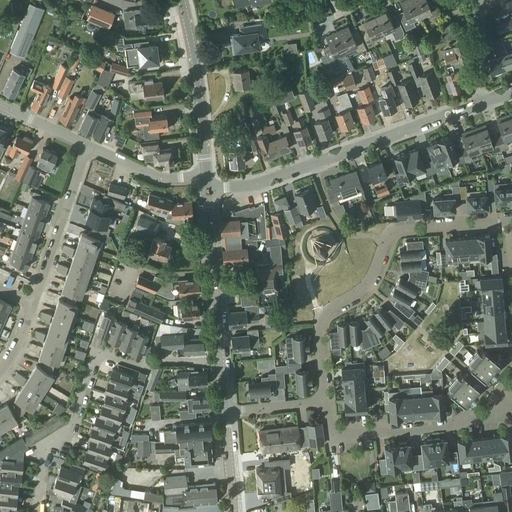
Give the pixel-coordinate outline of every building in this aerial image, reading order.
[(320,19),(314,0),(307,3),(312,21),(320,19)] [(403,11),(397,14),(405,31),(415,26),(412,20),(420,16),(412,0),(405,0),(399,3),(403,11)] [(412,0),(420,16),(427,13),(430,19),(440,14),(433,0),(412,0)] [(29,4),(10,51),(24,57),(43,10),(29,4)] [(92,6),(87,19),(107,27),(112,14),(92,6)] [(49,9),(47,14),(54,17),(56,12),(49,9)] [(385,9),(374,14),(382,33),(390,30),(395,40),(399,38),(400,39),(403,38),(403,36),(404,36),(402,32),(403,32),(395,15),(389,18),(385,9)] [(285,11),(265,18),(269,26),(288,19),(285,11)] [(131,21),(130,19),(135,18),(137,26),(153,24),(154,23),(153,18),(152,18),(151,13),(144,14),(143,12),(134,13),(134,12),(129,13),(129,12),(123,13),(124,22),(131,21)] [(511,13),(495,20),(500,33),(511,27),(511,13)] [(366,28),(360,31),(367,48),(377,43),(374,37),(382,33),(374,14),(362,20),(366,28)] [(260,24),(245,27),(246,33),(232,35),(233,41),(230,41),(232,51),(234,51),(235,51),(258,47),(257,39),(262,38),(260,24)] [(0,51),(2,52),(8,29),(0,26),(0,51)] [(347,27),(336,32),(345,51),(353,47),(355,53),(365,49),(357,32),(351,35),(347,27)] [(328,45),(322,48),(330,65),(340,60),(337,54),(345,51),(336,32),(325,37),(328,45)] [(511,47),(510,48),(511,52),(506,53),(500,37),(495,39),(501,55),(506,69),(511,66),(511,47)] [(422,39),(414,42),(418,55),(427,52),(422,39)] [(484,43),(483,51),(492,48),(495,57),(489,60),(494,73),(506,69),(501,55),(495,39),(484,43)] [(125,56),(123,57),(123,60),(126,61),(126,66),(158,62),(158,60),(159,59),(159,56),(157,55),(157,54),(156,50),(158,49),(157,46),(156,45),(156,44),(148,45),(147,41),(133,43),(134,47),(131,47),(131,43),(123,44),(124,48),(124,49),(125,56)] [(460,45),(442,51),(446,63),(444,64),(447,73),(444,74),(448,83),(445,84),(448,92),(453,91),(454,92),(457,91),(458,89),(460,88),(457,79),(459,78),(456,70),(457,70),(455,64),(459,63),(460,64),(466,62),(460,45)] [(396,64),(390,53),(382,57),(386,68),(396,64)] [(92,57),(88,65),(101,71),(105,63),(92,57)] [(258,61),(247,62),(248,69),(259,68),(258,61)] [(413,61),(408,64),(413,77),(418,75),(413,61)] [(113,62),(108,71),(112,72),(127,76),(130,67),(126,66),(113,62)] [(61,65),(51,86),(58,89),(68,68),(61,65)] [(370,66),(362,68),(367,81),(375,78),(370,66)] [(12,69),(2,90),(7,93),(6,94),(11,97),(12,95),(13,96),(23,74),(12,69)] [(102,69),(96,82),(106,89),(112,72),(108,71),(102,69)] [(234,79),(232,80),(233,85),(235,85),(235,87),(249,85),(246,69),(233,71),(234,79)] [(393,69),(387,71),(392,84),(398,82),(393,69)] [(431,72),(419,77),(426,97),(439,93),(431,72)] [(352,75),(342,78),(346,90),(356,86),(352,75)] [(65,76),(57,94),(64,98),(73,80),(65,76)] [(152,79),(127,82),(129,92),(143,90),(144,98),(145,98),(163,96),(162,94),(163,94),(164,90),(163,88),(162,88),(161,82),(152,83),(152,79)] [(34,80),(30,89),(37,92),(30,106),(41,110),(51,88),(41,83),(34,80)] [(409,80),(397,85),(405,105),(417,101),(409,80)] [(329,82),(320,85),(324,97),(333,93),(329,82)] [(384,96),(378,98),(383,112),(395,108),(390,94),(393,93),(390,85),(381,88),(384,96)] [(363,105),(357,107),(362,121),(374,117),(369,103),(374,101),(368,86),(357,90),(363,105)] [(290,88),(275,96),(276,98),(276,99),(278,101),(293,94),(290,88)] [(88,109),(79,128),(81,129),(82,131),(84,132),(86,133),(88,132),(90,133),(90,132),(93,133),(96,126),(94,124),(99,114),(92,111),(94,108),(93,107),(99,94),(91,90),(84,104),(90,106),(88,110),(88,109)] [(308,90),(298,94),(305,110),(314,107),(308,90)] [(341,112),(335,114),(340,128),(352,124),(347,110),(352,108),(346,92),(336,96),(339,103),(338,104),(341,112)] [(69,97),(59,118),(70,124),(80,103),(69,97)] [(115,98),(111,111),(119,113),(123,100),(115,98)] [(276,98),(270,101),(272,107),(274,112),(281,110),(276,99),(276,98)] [(150,108),(134,110),(135,119),(138,119),(139,126),(149,124),(149,131),(150,131),(151,136),(156,135),(156,131),(167,129),(167,128),(168,126),(168,123),(166,122),(165,115),(151,117),(150,108)] [(252,108),(242,112),(244,117),(254,114),(252,108)] [(320,121),(314,123),(319,137),(331,133),(327,121),(331,120),(327,109),(317,113),(320,121)] [(282,113),(285,123),(286,125),(293,122),(289,111),(282,113)] [(96,126),(93,133),(92,134),(103,139),(111,120),(99,114),(94,124),(96,126)] [(502,135),(496,137),(501,149),(507,147),(504,139),(511,136),(511,125),(508,115),(497,120),(502,135)] [(297,129),(293,130),(299,145),(310,141),(305,126),(304,126),(302,119),(295,121),(297,129)] [(264,136),(257,139),(259,145),(264,158),(277,153),(272,140),(270,134),(270,135),(267,127),(265,123),(260,125),(264,136)] [(273,125),(267,127),(270,135),(270,134),(276,132),(273,125)] [(485,126),(474,130),(481,150),(491,146),(494,152),(501,149),(496,137),(490,139),(485,126)] [(466,147),(460,150),(461,151),(465,162),(471,160),(469,154),(481,150),(474,130),(462,134),(466,147)] [(229,156),(228,156),(228,158),(229,158),(229,166),(245,164),(243,156),(244,156),(244,154),(243,154),(242,149),(241,149),(241,146),(250,143),(252,151),(256,150),(251,132),(234,137),(236,143),(230,143),(228,146),(228,150),(229,156)] [(15,136),(8,153),(17,157),(20,151),(26,153),(32,140),(24,137),(23,140),(15,136)] [(284,136),(272,140),(277,153),(289,148),(284,136)] [(449,136),(438,141),(446,163),(447,163),(446,162),(456,158),(459,164),(464,162),(460,150),(454,152),(449,136)] [(157,141),(138,143),(139,154),(145,153),(146,161),(154,159),(154,163),(164,162),(164,167),(173,166),(171,149),(159,150),(158,148),(159,148),(159,144),(158,145),(157,141)] [(446,163),(438,141),(437,141),(427,145),(432,160),(427,162),(431,174),(437,172),(435,167),(446,163)] [(38,159),(36,165),(41,167),(42,167),(51,171),(54,164),(52,163),(56,155),(54,154),(54,153),(51,151),(50,152),(42,148),(37,159),(38,159)] [(405,152),(405,153),(414,176),(413,173),(424,169),(426,176),(431,174),(427,162),(422,164),(416,149),(406,153),(405,152)] [(414,176),(405,153),(394,157),(399,172),(394,174),(398,186),(404,184),(403,180),(414,176)] [(9,171),(6,177),(13,181),(15,177),(21,180),(26,170),(31,158),(25,155),(16,174),(9,171)] [(381,161),(367,167),(372,180),(383,176),(385,175),(381,161)] [(29,166),(22,181),(30,184),(37,170),(29,166)] [(332,188),(326,190),(332,204),(338,202),(337,199),(362,190),(355,171),(329,180),(332,188)] [(83,186),(99,193),(103,183),(88,176),(83,186)] [(383,176),(372,180),(371,180),(377,195),(380,194),(381,195),(389,192),(383,176)] [(511,201),(511,192),(511,182),(511,187),(494,188),(493,179),(487,179),(488,192),(494,191),(495,201),(507,200),(507,202),(511,201)] [(23,182),(21,190),(26,192),(27,190),(28,191),(30,185),(23,182)] [(109,183),(106,193),(115,196),(123,198),(124,195),(125,188),(126,187),(109,183)] [(453,199),(460,199),(459,186),(452,187),(452,194),(444,195),(444,198),(432,199),(433,212),(454,210),(453,199)] [(487,207),(485,190),(465,191),(465,186),(459,186),(460,199),(466,198),(467,209),(487,207)] [(296,194),(294,195),(298,207),(304,205),(306,211),(315,207),(308,189),(300,192),(299,191),(296,192),(296,194)] [(425,205),(424,191),(409,196),(410,201),(395,202),(395,206),(393,206),(394,214),(396,214),(396,217),(420,215),(419,206),(425,205)] [(31,197),(27,207),(45,213),(49,203),(38,199),(39,195),(33,193),(32,197),(31,197)] [(124,212),(126,204),(116,199),(114,199),(104,194),(101,202),(92,199),(89,210),(110,217),(113,208),(124,212)] [(165,218),(170,200),(148,194),(145,207),(152,209),(151,212),(157,215),(161,216),(161,217),(162,217),(165,218)] [(284,197),(273,201),(276,208),(287,204),(284,197)] [(170,201),(170,200),(165,218),(166,218),(171,217),(172,218),(183,217),(184,225),(191,225),(190,216),(191,216),(189,202),(171,203),(171,201),(170,201)] [(248,207),(219,217),(221,236),(222,236),(223,242),(256,240),(256,239),(266,239),(263,204),(249,209),(248,207)] [(295,206),(283,210),(288,224),(292,223),(300,220),(300,219),(301,217),(299,214),(298,213),(295,206)] [(27,207),(24,218),(41,224),(45,213),(27,207)] [(106,227),(110,217),(89,210),(85,220),(94,223),(91,231),(104,236),(107,237),(110,229),(106,227)] [(0,211),(0,215),(11,221),(12,217),(0,211)] [(267,239),(265,239),(277,238),(288,235),(286,226),(283,227),(280,213),(272,215),(272,217),(271,219),(273,226),(266,227),(267,239)] [(139,217),(135,228),(125,224),(120,237),(132,241),(134,236),(141,238),(142,237),(144,237),(141,247),(143,248),(140,259),(147,262),(150,255),(164,260),(169,245),(163,243),(164,240),(153,237),(158,224),(139,217)] [(24,218),(20,229),(38,235),(41,224),(24,218)] [(300,220),(292,223),(294,228),(302,225),(300,220)] [(20,229),(16,240),(34,246),(38,235),(20,229)] [(81,233),(77,243),(96,249),(99,239),(102,240),(104,236),(91,231),(90,230),(88,235),(81,233)] [(488,235),(477,236),(479,257),(490,256),(488,235)] [(479,257),(477,236),(477,237),(467,238),(466,238),(468,262),(469,262),(469,257),(478,256),(479,257)] [(277,238),(265,239),(266,251),(284,249),(283,237),(277,238)] [(468,262),(466,238),(456,239),(458,263),(468,262)] [(314,242),(312,247),(315,253),(321,255),(326,252),(327,246),(325,241),(319,239),(314,242)] [(458,263),(456,239),(445,240),(446,254),(440,254),(440,258),(440,263),(441,267),(447,266),(447,264),(458,263)] [(16,240),(13,251),(30,257),(34,246),(16,240)] [(223,248),(222,248),(223,263),(232,262),(234,264),(240,263),(241,261),(247,260),(246,252),(257,249),(256,240),(223,242),(223,248)] [(399,250),(400,261),(420,259),(419,250),(423,250),(422,240),(406,241),(406,250),(399,250)] [(77,243),(75,249),(74,252),(93,259),(96,249),(77,243)] [(64,246),(62,252),(71,256),(71,255),(73,256),(74,252),(75,249),(73,248),(64,246)] [(13,251),(9,262),(20,266),(18,270),(24,272),(26,268),(30,257),(13,251)] [(73,256),(71,262),(90,268),(93,259),(74,252),(73,256)] [(245,312),(228,313),(229,327),(246,325),(245,323),(265,321),(266,328),(273,327),(273,324),(278,324),(276,306),(264,307),(264,305),(258,306),(259,311),(257,312),(256,304),(258,304),(278,302),(275,271),(282,270),(280,252),(261,253),(262,260),(254,261),(255,269),(239,281),(241,305),(244,305),(245,312)] [(420,269),(420,259),(400,261),(401,272),(408,271),(409,277),(426,280),(428,271),(420,269)] [(71,262),(69,268),(68,272),(86,278),(90,268),(71,262)] [(57,264),(55,270),(64,274),(67,275),(68,272),(69,268),(67,267),(57,264)] [(67,275),(64,281),(83,288),(86,278),(68,272),(67,275)] [(138,276),(135,284),(153,292),(154,291),(166,296),(167,297),(168,297),(169,298),(171,298),(173,297),(173,295),(198,293),(197,279),(188,279),(178,280),(178,282),(172,282),(169,281),(167,281),(164,280),(154,276),(152,281),(138,276)] [(479,289),(501,287),(500,276),(479,278),(480,289),(479,289)] [(424,290),(426,280),(409,277),(406,282),(399,278),(394,287),(411,297),(416,288),(424,290)] [(64,281),(61,291),(68,293),(67,298),(74,300),(76,296),(80,297),(83,288),(64,281)] [(139,301),(141,295),(149,298),(150,294),(143,291),(143,290),(134,286),(129,297),(139,301)] [(407,305),(411,297),(394,287),(389,297),(395,300),(393,305),(408,317),(414,310),(410,307),(407,305)] [(501,288),(501,287),(479,289),(480,300),(501,298),(500,288),(501,288)] [(95,300),(101,302),(104,294),(98,292),(95,300)] [(129,297),(125,307),(159,322),(163,312),(139,301),(129,297)] [(58,299),(55,309),(74,315),(77,306),(73,304),(74,300),(67,298),(65,302),(58,299)] [(501,299),(501,298),(480,300),(480,301),(482,300),(483,311),(502,309),(501,299)] [(0,299),(0,313),(6,316),(11,305),(0,299)] [(103,299),(99,310),(105,312),(109,301),(103,299)] [(180,304),(176,305),(177,319),(181,319),(199,318),(198,311),(199,309),(199,305),(197,304),(197,303),(180,304)] [(380,306),(372,313),(385,329),(392,323),(394,326),(398,329),(404,322),(389,309),(385,312),(380,306)] [(55,309),(53,316),(51,319),(70,325),(74,315),(55,309)] [(503,320),(502,309),(483,311),(484,321),(503,320),(503,319),(503,320)] [(41,312),(39,318),(48,322),(50,322),(51,319),(53,316),(50,315),(51,314),(41,312)] [(377,335),(385,329),(372,313),(364,320),(369,326),(364,329),(370,346),(380,342),(377,335)] [(96,335),(108,339),(114,320),(115,320),(116,318),(103,314),(96,335)] [(51,319),(50,322),(48,328),(67,335),(70,325),(51,319)] [(108,339),(107,341),(119,345),(125,326),(126,324),(115,320),(114,320),(108,339)] [(503,320),(484,321),(485,332),(484,332),(505,330),(504,330),(503,320)] [(370,346),(364,329),(358,330),(358,322),(347,323),(349,343),(359,342),(361,349),(370,346)] [(349,343),(347,323),(337,324),(337,331),(329,332),(330,348),(340,348),(339,344),(349,343)] [(119,345),(118,347),(129,351),(130,351),(136,333),(137,330),(125,326),(119,345)] [(48,328),(46,335),(45,338),(64,344),(67,335),(48,328)] [(506,342),(505,330),(484,332),(484,343),(485,343),(486,350),(498,349),(498,342),(506,342)] [(35,331),(33,337),(42,341),(42,340),(44,341),(45,338),(46,335),(44,334),(44,333),(35,331)] [(129,351),(129,353),(141,357),(148,337),(136,333),(130,351),(129,351)] [(186,333),(153,336),(154,351),(161,351),(161,348),(182,347),(183,355),(203,354),(202,339),(195,339),(187,340),(186,333)] [(231,339),(230,340),(230,343),(232,344),(232,351),(241,350),(241,355),(249,354),(248,347),(258,346),(257,338),(247,339),(247,336),(231,337),(231,339)] [(305,342),(304,336),(291,337),(293,357),(285,358),(286,365),(300,364),(300,357),(306,357),(305,350),(308,350),(308,342),(305,342)] [(44,341),(42,348),(61,354),(64,344),(45,338),(44,341)] [(458,340),(449,351),(454,355),(463,344),(458,340)] [(390,351),(386,346),(377,353),(382,358),(390,351)] [(42,348),(39,357),(47,360),(45,365),(52,368),(54,363),(57,364),(61,354),(42,348)] [(470,362),(467,365),(486,381),(489,377),(490,378),(498,368),(497,368),(500,364),(481,348),(479,351),(476,349),(468,360),(470,362)] [(444,356),(435,367),(440,371),(449,361),(444,356)] [(301,370),(300,364),(286,365),(286,372),(294,371),(296,392),(309,391),(308,384),(311,384),(310,376),(308,376),(307,370),(301,370)] [(36,365),(30,374),(47,385),(53,376),(49,374),(52,368),(45,365),(42,369),(36,365)] [(363,366),(341,368),(342,379),(364,377),(363,366)] [(441,372),(440,371),(435,367),(430,373),(430,379),(441,378),(441,372)] [(111,369),(107,381),(128,388),(135,391),(137,385),(130,383),(132,376),(111,369)] [(188,371),(176,373),(176,380),(177,380),(178,389),(190,388),(190,386),(206,385),(205,372),(197,373),(197,371),(188,372),(188,371)] [(17,373),(13,379),(21,385),(21,384),(23,385),(25,382),(27,379),(25,378),(25,377),(17,373)] [(247,383),(248,396),(255,396),(255,399),(263,398),(263,395),(270,395),(269,388),(276,388),(275,373),(267,374),(268,376),(260,377),(261,382),(247,383)] [(477,392),(480,389),(461,373),(458,376),(456,374),(447,384),(449,386),(446,390),(465,406),(469,402),(469,403),(477,393),(477,392)] [(30,374),(27,379),(25,382),(42,393),(47,385),(30,374)] [(152,375),(147,388),(153,390),(158,378),(152,375)] [(364,378),(364,377),(342,379),(342,380),(343,380),(344,390),(343,390),(367,388),(367,387),(363,388),(362,378),(364,378)] [(107,381),(103,393),(105,394),(124,400),(128,388),(107,381)] [(23,385),(19,391),(36,402),(42,393),(25,382),(23,385)] [(368,399),(367,388),(343,390),(344,390),(345,400),(343,400),(343,401),(368,399)] [(154,391),(154,399),(159,399),(159,400),(186,400),(186,390),(160,390),(160,391),(154,391)] [(19,391),(14,400),(20,404),(17,409),(22,414),(26,407),(31,410),(36,402),(19,391)] [(443,393),(431,394),(433,415),(444,414),(444,406),(450,406),(449,393),(443,394),(443,393)] [(105,394),(101,405),(122,412),(126,400),(124,400),(105,394)] [(433,415),(431,394),(431,395),(421,396),(422,415),(433,414),(433,415)] [(422,415),(421,396),(410,397),(412,416),(422,415)] [(208,410),(207,397),(186,398),(187,409),(179,410),(179,418),(195,417),(195,411),(208,410)] [(401,418),(399,397),(388,398),(390,419),(401,418)] [(412,416),(410,397),(400,398),(400,397),(399,397),(401,418),(401,417),(411,416),(412,416)] [(368,399),(343,401),(344,412),(366,410),(365,399),(368,399)] [(7,404),(0,407),(0,412),(8,426),(17,421),(15,418),(22,414),(17,409),(12,412),(7,404)] [(98,416),(98,417),(116,423),(118,424),(122,412),(101,405),(98,416)] [(0,430),(8,426),(0,412),(0,430)] [(58,414),(53,417),(59,428),(64,425),(58,414)] [(96,416),(91,427),(112,435),(116,423),(98,417),(98,416),(96,416)] [(53,417),(48,421),(54,431),(59,428),(53,417)] [(48,421),(43,424),(49,434),(54,431),(48,421)] [(163,442),(154,443),(169,443),(169,444),(178,443),(178,446),(195,444),(200,443),(200,446),(201,446),(200,439),(209,438),(209,437),(210,437),(209,422),(171,426),(172,430),(162,431),(163,442)] [(43,424),(37,427),(44,437),(49,434),(43,424)] [(321,434),(320,424),(307,425),(308,436),(321,434)] [(37,427),(32,430),(39,441),(44,437),(37,427)] [(91,427),(87,439),(90,440),(108,446),(112,435),(91,427)] [(296,427),(259,431),(260,442),(298,437),(296,427)] [(32,430),(27,434),(33,444),(39,441),(32,430)] [(27,434),(22,437),(28,447),(33,444),(27,434)] [(322,444),(321,434),(308,436),(309,446),(322,444)] [(511,455),(511,437),(511,434),(500,435),(503,457),(504,457),(503,456),(511,455)] [(503,457),(500,435),(500,436),(490,437),(492,459),(503,457)] [(0,458),(22,461),(23,451),(28,448),(28,447),(22,437),(0,450),(0,458)] [(298,437),(260,442),(261,452),(299,447),(298,437)] [(492,459),(490,437),(479,439),(482,460),(492,459)] [(148,441),(143,441),(143,455),(150,455),(150,453),(169,453),(169,452),(174,452),(175,463),(184,462),(184,463),(196,462),(196,463),(212,461),(210,438),(209,438),(200,439),(201,446),(200,446),(200,443),(195,444),(178,446),(178,443),(169,444),(169,443),(154,443),(150,443),(150,441),(148,441)] [(439,438),(432,439),(435,466),(457,463),(456,451),(446,452),(445,440),(439,440),(439,438)] [(435,466),(432,439),(426,440),(426,442),(420,443),(422,454),(415,454),(417,469),(424,469),(424,467),(435,466)] [(471,461),(468,439),(457,440),(460,463),(471,461)] [(482,460),(479,439),(469,440),(469,439),(468,439),(471,461),(482,460)] [(90,440),(86,451),(106,458),(111,447),(108,446),(90,440)] [(417,469),(415,454),(410,455),(409,444),(406,444),(406,442),(398,443),(398,445),(396,446),(399,467),(406,466),(407,471),(417,469)] [(399,467),(396,446),(384,447),(385,458),(379,459),(381,474),(389,473),(388,469),(399,467)] [(86,451),(82,463),(102,470),(106,458),(86,451)] [(0,470),(21,473),(23,461),(22,461),(0,458),(0,470)] [(273,467),(256,469),(257,482),(284,480),(284,477),(283,467),(289,467),(288,459),(272,460),(273,467)] [(60,467),(56,478),(74,484),(78,473),(82,474),(84,469),(71,464),(69,470),(60,467)] [(0,470),(0,483),(18,485),(20,486),(21,473),(0,470)] [(500,487),(511,485),(511,472),(499,474),(500,487)] [(94,479),(90,489),(96,492),(103,476),(97,473),(94,479)] [(371,474),(360,475),(361,484),(372,483),(371,474)] [(113,476),(112,483),(119,485),(121,477),(113,476)] [(144,491),(142,499),(162,503),(162,507),(177,508),(177,510),(195,508),(194,504),(199,503),(216,502),(214,485),(186,487),(185,476),(163,478),(164,494),(159,494),(144,491)] [(56,478),(52,489),(58,491),(56,497),(69,501),(74,484),(56,478)] [(104,479),(99,491),(105,493),(110,482),(104,479)] [(258,484),(257,484),(258,495),(275,494),(276,502),(290,498),(289,492),(285,492),(284,480),(257,482),(258,484)] [(338,480),(330,481),(331,492),(330,492),(332,511),(341,511),(338,480)] [(0,495),(17,497),(18,485),(0,483),(0,495)] [(408,511),(406,493),(403,490),(402,490),(402,485),(386,486),(387,492),(394,491),(395,500),(388,501),(388,505),(387,505),(388,510),(389,510),(388,511),(408,511)] [(501,493),(503,511),(510,511),(509,492),(501,493)] [(376,493),(364,494),(366,509),(378,507),(376,493)] [(0,495),(0,507),(15,509),(17,497),(0,495)] [(470,499),(461,500),(462,511),(482,511),(482,505),(471,507),(470,499)] [(453,509),(442,510),(442,511),(462,511),(461,500),(452,501),(453,509)] [(72,503),(68,511),(81,511),(84,507),(72,503)] [(430,503),(421,505),(422,511),(442,511),(442,510),(431,511),(430,503)]
